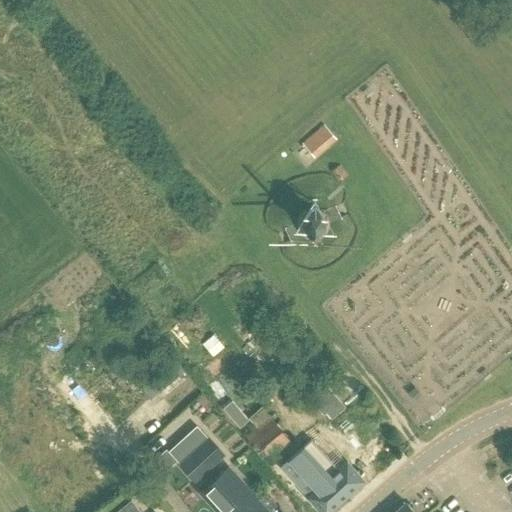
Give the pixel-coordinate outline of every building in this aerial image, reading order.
[(314,155),(335,138),(323,124),(302,141),(314,155)] [(310,241),(316,240),(321,237),(327,226),(327,220),(324,214),(319,210),(312,208),(306,209),(299,213),(295,219),(294,226),(297,233),(303,239),(310,241)] [(157,374),(141,387),(150,399),(167,385),(157,374)] [(325,384),(313,395),(333,417),(344,407),(325,384)] [(268,465),(293,444),(262,408),(263,407),(252,395),(238,407),(255,428),(244,437),(268,465)] [(209,437),(179,464),(193,480),(223,453),(209,437)] [(309,440),(280,467),(321,511),(325,511),(360,481),(344,463),(337,470),(309,440)] [(281,511),(279,509),(275,511),(267,511),(255,498),(226,467),(198,491),(216,511),(281,511)] [(124,511),(140,511),(130,500),(121,507),(124,511)] [(412,511),(404,502),(393,511),(412,511)]
